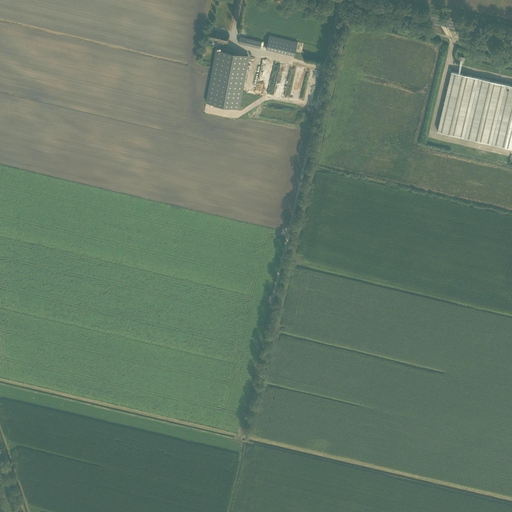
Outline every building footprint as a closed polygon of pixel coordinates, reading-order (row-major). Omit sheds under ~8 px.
[(218,40),(217,42),(227,44),(229,35),(219,32),(219,34),(210,32),(209,38),(218,40)] [(294,55),(297,41),(269,35),(266,49),(294,55)] [(238,43),(260,48),(261,42),(240,37),(238,43)] [(212,64),(205,103),(206,103),(239,109),(249,56),(235,53),(232,53),(233,49),(226,47),(222,47),(221,51),(217,50),(215,49),(213,63),(212,64)] [(438,131),(511,148),(511,85),(452,71),(438,131)] [(283,119),(284,112),(258,107),(257,114),(283,119)]
